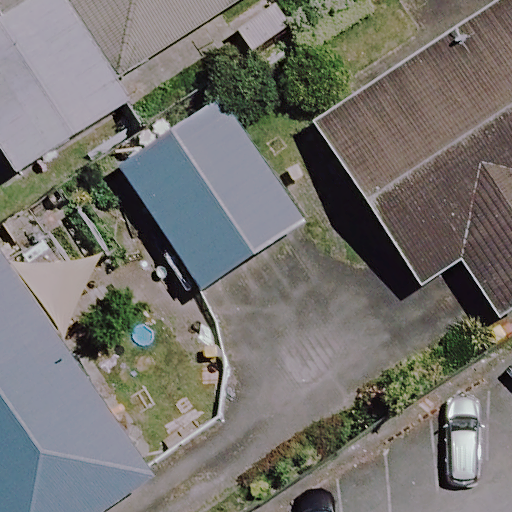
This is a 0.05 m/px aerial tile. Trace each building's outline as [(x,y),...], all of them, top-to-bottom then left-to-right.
[(132,103),(56,0),(45,0),(0,33),(0,143),(26,180),(132,103)] [(251,0),(72,0),(128,83),(251,0)] [(511,0),(400,0),(435,54),(316,128),(424,299),(467,272),(502,326),(511,319),(511,0)] [(306,232),(226,105),(125,169),(205,296),(306,232)] [(117,511),(161,482),(4,257),(0,259),(0,511),(117,511)]
